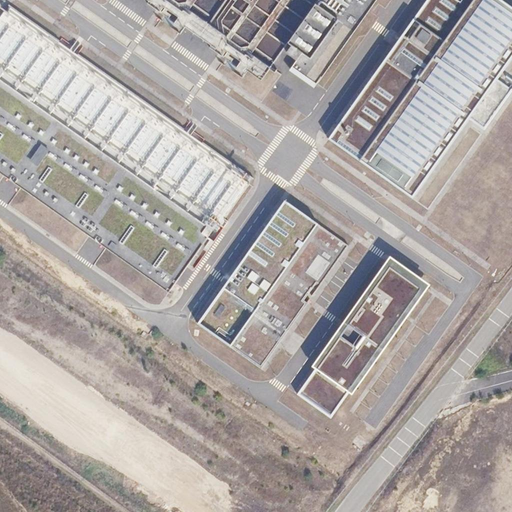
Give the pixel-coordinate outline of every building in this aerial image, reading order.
[(312,0),(149,0),(259,77),(281,45),(312,0)] [(340,44),(370,0),(312,0),(281,45),(294,55),(285,68),(311,87),(340,44)] [(497,72),(511,50),(511,3),(507,0),(423,0),(413,14),(497,72)] [(0,72),(213,223),(246,177),(2,6),(0,8),(0,72)] [(328,136),(412,194),(497,72),(413,14),(328,136)] [(0,173),(166,290),(213,223),(0,72),(0,173)] [(255,365),(344,239),(283,196),(193,321),(255,365)] [(120,283),(131,268),(108,251),(97,265),(120,283)] [(333,418),(430,279),(388,251),(291,388),(333,418)]
